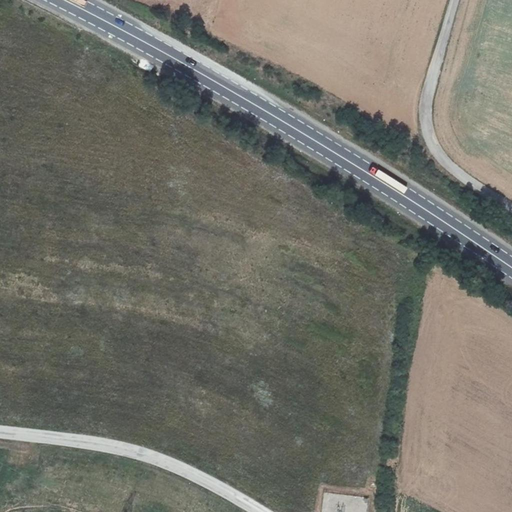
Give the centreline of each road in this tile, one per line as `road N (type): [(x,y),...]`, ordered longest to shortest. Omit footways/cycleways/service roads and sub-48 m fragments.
road 1 (primary): [(511,265),(225,86),(62,0)]
road 2 (tertiary): [(0,431),(146,454),(256,511)]
road 3 (track): [(452,0),(426,99),(428,144),(511,208)]
